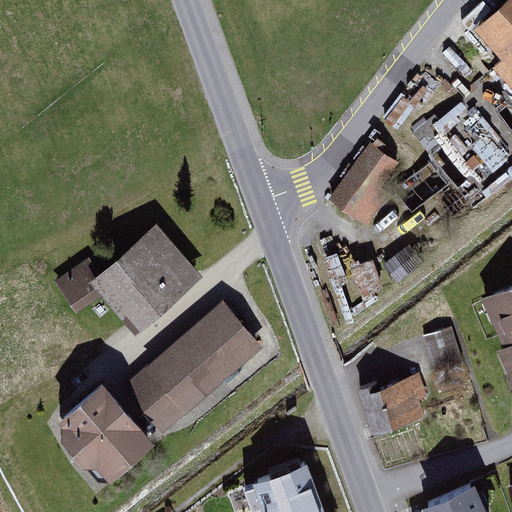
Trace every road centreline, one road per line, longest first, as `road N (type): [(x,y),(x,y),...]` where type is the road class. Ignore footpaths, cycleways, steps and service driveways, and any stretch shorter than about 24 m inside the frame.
road 1 (tertiary): [(260,201),(374,511)]
road 2 (tertiary): [(455,0),(323,173),(260,201)]
road 3 (tertiary): [(188,0),(260,201)]
